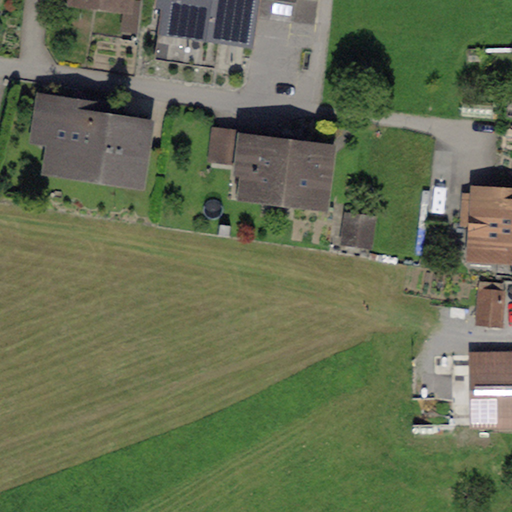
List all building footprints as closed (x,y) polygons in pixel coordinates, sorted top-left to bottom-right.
[(257,14),(290,19),(292,0),(165,0),(166,0),(173,1),(170,24),(244,35),(249,6),(258,7),(257,14)] [(43,101),(38,139),(70,143),(67,168),(136,179),(144,129),(102,122),(103,110),(43,101)] [(207,162),(231,166),(237,129),(213,125),(207,162)] [(247,136),(244,167),(251,168),(249,189),(319,198),(324,156),(279,150),(280,140),(247,136)] [(511,198),(469,195),(467,223),(473,224),(471,247),(511,250),(511,198)] [(348,217),(345,240),(368,243),(371,220),(348,217)] [(482,293),(479,321),(501,323),(503,295),(482,293)] [(511,354),(478,354),(479,424),(511,424),(511,354)]
